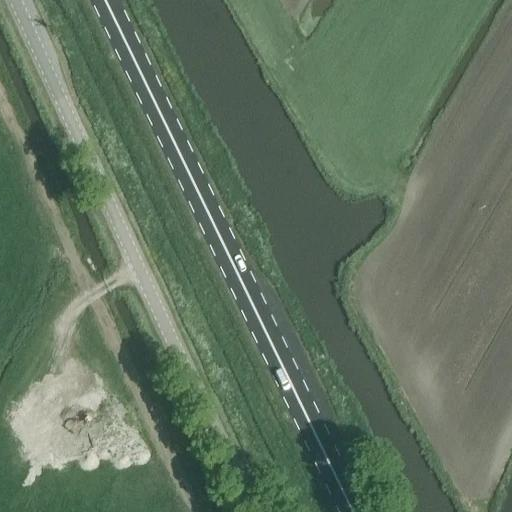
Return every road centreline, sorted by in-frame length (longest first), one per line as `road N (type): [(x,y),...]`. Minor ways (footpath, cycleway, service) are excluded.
road 1 (primary): [(352,511),(104,0)]
road 2 (unclassified): [(253,511),(15,0)]
